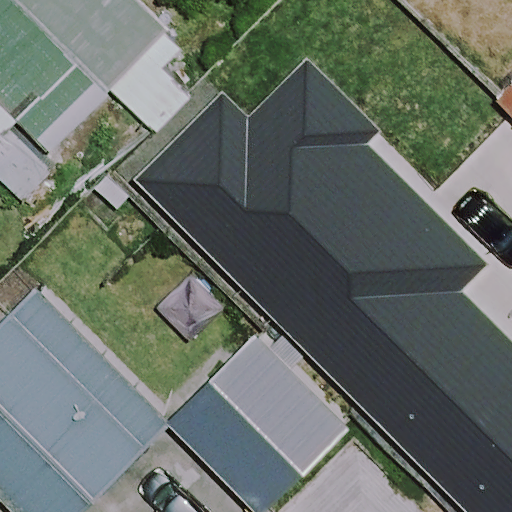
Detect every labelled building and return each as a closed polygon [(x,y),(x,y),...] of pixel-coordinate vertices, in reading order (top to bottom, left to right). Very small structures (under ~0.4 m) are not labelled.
[(0,0),(0,177),(27,205),(61,171),(46,155),(111,90),(152,131),(208,75),(134,0),(0,0)] [(511,84),(495,101),(511,117),(511,84)] [(435,345),(341,248),(277,310),(371,407),(435,345)] [(26,279),(0,303),(0,498),(12,511),(66,511),(161,426),(26,279)] [(259,511),(344,427),(255,338),(170,425),(258,511),(259,511)]
